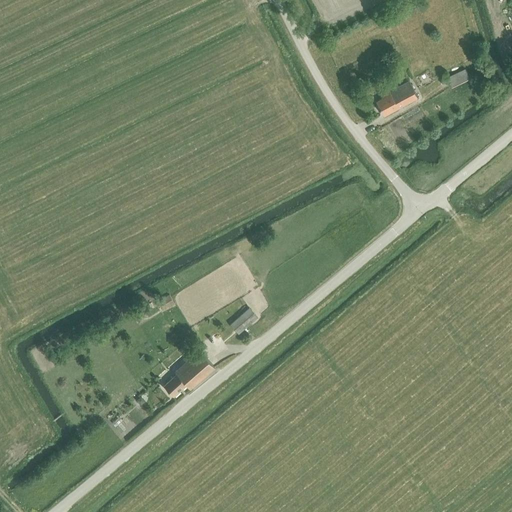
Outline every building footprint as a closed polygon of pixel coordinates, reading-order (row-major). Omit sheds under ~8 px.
[(465,69),(447,78),(452,87),(470,79),(465,69)] [(397,73),(388,78),(391,84),(401,79),(397,73)] [(376,101),(384,115),(418,97),(409,81),(381,96),(382,98),(376,101)] [(164,303),(159,306),(162,311),(175,304),(169,294),(161,299),(164,303)] [(249,308),(231,324),(239,333),(257,317),(249,308)] [(173,397),(187,385),(190,389),(215,367),(199,350),(182,365),(179,362),(174,367),(177,370),(175,372),(174,373),(175,375),(164,386),(173,397)]
